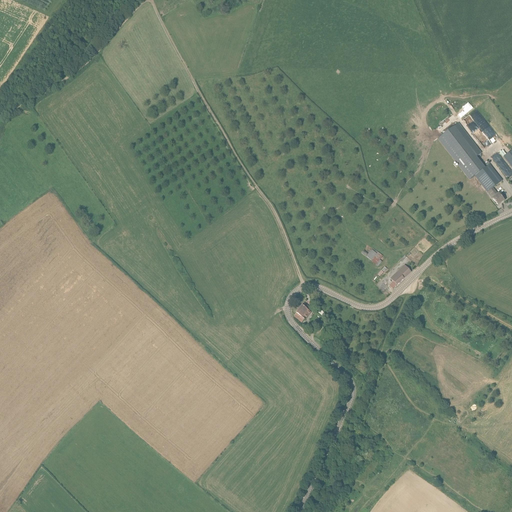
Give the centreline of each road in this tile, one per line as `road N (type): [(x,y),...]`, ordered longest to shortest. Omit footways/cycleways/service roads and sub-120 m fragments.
road 1 (tertiary): [(298,511),(352,389),(291,322),(293,293),(311,285),(376,307),(448,244),(511,212)]
road 2 (track): [(303,287),(277,217),(151,0)]
road 3 (track): [(0,115),(80,68),(146,0)]
road 4 (track): [(511,428),(428,416),(381,349)]
road 5 (track): [(352,393),(383,346),(410,279)]
